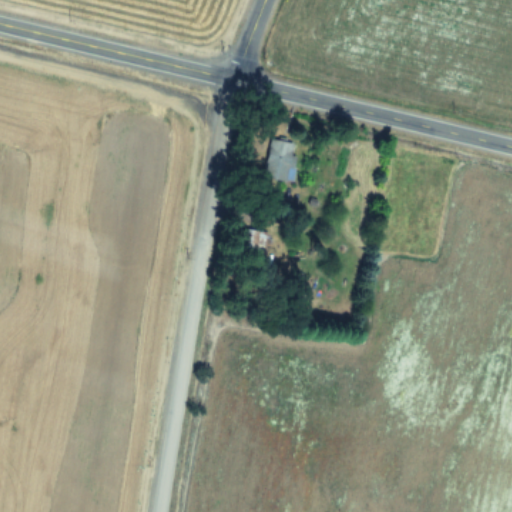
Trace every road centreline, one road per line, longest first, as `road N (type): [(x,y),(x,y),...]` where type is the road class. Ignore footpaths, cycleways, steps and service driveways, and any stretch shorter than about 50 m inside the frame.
road 1 (residential): [(157,511),(232,79)]
road 2 (secondary): [(232,79),(511,147)]
road 3 (secondary): [(232,79),(0,22)]
